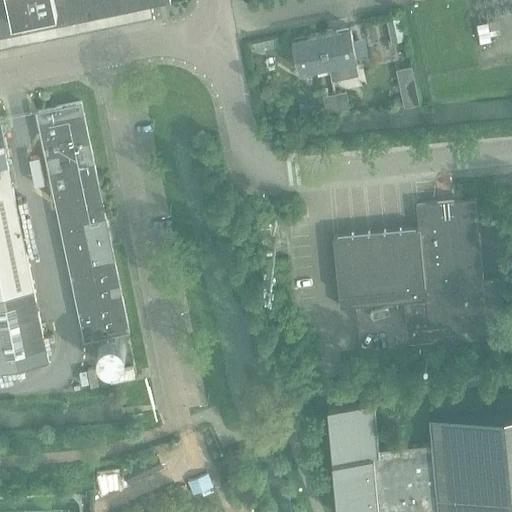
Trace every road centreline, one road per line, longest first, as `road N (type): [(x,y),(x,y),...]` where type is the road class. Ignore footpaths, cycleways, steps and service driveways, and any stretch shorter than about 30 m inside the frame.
road 1 (unclassified): [(222,23),(243,134),(259,163),(281,173),(511,154)]
road 2 (unclassified): [(171,390),(105,52)]
road 3 (unclassified): [(105,52),(222,23)]
